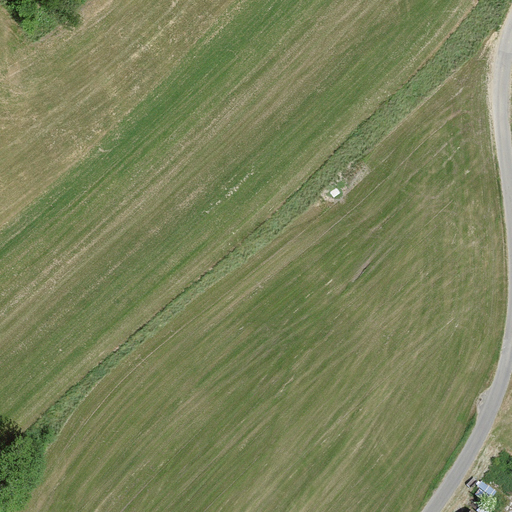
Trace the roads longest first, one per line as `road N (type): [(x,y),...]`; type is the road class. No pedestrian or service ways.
road 1 (track): [(430,511),(472,447),(511,342)]
road 2 (track): [(511,214),(500,108),(511,28)]
